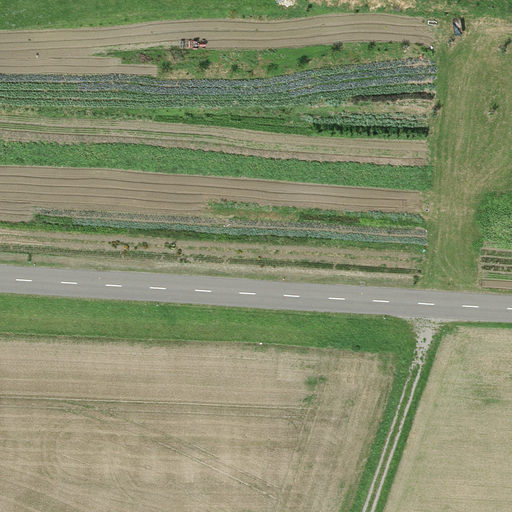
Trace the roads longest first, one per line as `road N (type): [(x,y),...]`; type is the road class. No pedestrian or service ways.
road 1 (tertiary): [(511,308),(0,276)]
road 2 (track): [(370,511),(441,303)]
